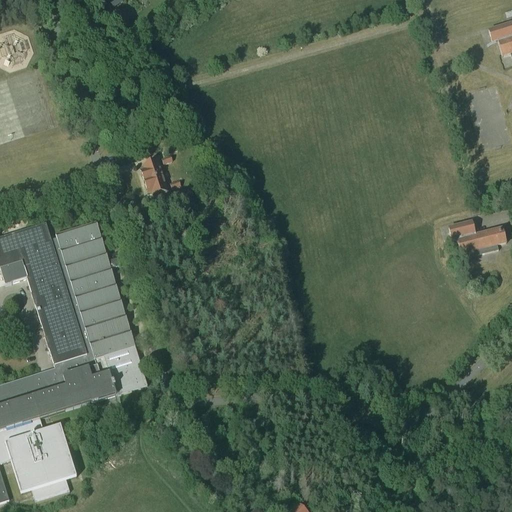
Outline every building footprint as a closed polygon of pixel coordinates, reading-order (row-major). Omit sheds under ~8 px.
[(101,9),(106,6),(102,0),(96,0),(96,1),(101,9)] [(511,29),(511,26),(488,33),(492,44),(499,42),(499,44),(498,44),(497,44),(502,58),(511,54),(511,29)] [(120,48),(128,43),(121,33),(114,38),(120,48)] [(102,50),(111,48),(110,42),(100,45),(102,50)] [(166,157),(178,153),(175,146),(163,149),(166,157)] [(163,167),(172,164),(170,158),(161,161),(163,167)] [(144,184),(161,178),(156,163),(143,167),(145,171),(140,173),(144,184)] [(153,197),(166,193),(161,178),(144,184),(148,194),(152,193),(153,197)] [(172,192),(181,189),(179,183),(169,186),(172,192)] [(180,201),(193,197),(191,190),(178,193),(180,201)] [(472,217),(480,215),(478,209),(471,211),(472,217)] [(0,505),(9,503),(0,474),(0,466),(7,464),(19,501),(32,496),(35,505),(70,494),(67,486),(77,482),(59,428),(43,433),(39,421),(116,398),(116,397),(146,387),(110,271),(122,267),(120,259),(108,263),(96,224),(55,237),(56,240),(51,242),(46,226),(0,240),(0,271),(5,288),(27,281),(31,296),(32,299),(34,308),(35,308),(45,339),(44,340),(48,352),(49,352),(53,367),(53,368),(54,368),(55,371),(0,387),(0,505)] [(474,238),(473,236),(474,236),(471,224),(448,230),(451,242),(458,240),(459,242),(457,242),(460,256),(461,256),(476,252),(477,257),(497,251),(497,252),(498,252),(497,247),(505,244),(505,245),(506,245),(502,230),(502,231),(492,233),(493,234),(484,236),(484,235),(474,238)]
